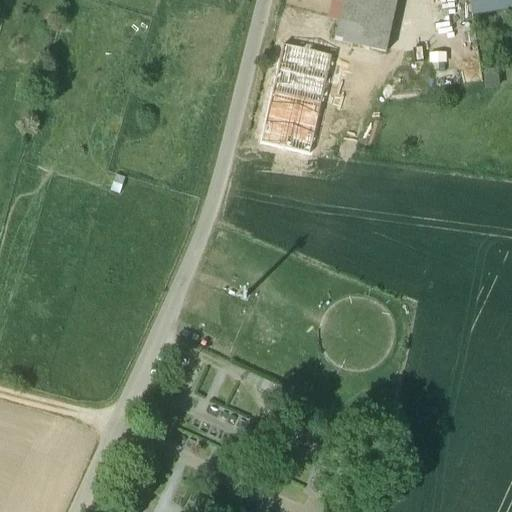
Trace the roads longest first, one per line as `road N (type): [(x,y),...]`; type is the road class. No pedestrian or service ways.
road 1 (track): [(191,254),(76,511)]
road 2 (residential): [(259,0),(228,137)]
road 3 (unclassified): [(228,137),(191,254)]
road 4 (track): [(118,423),(0,394)]
